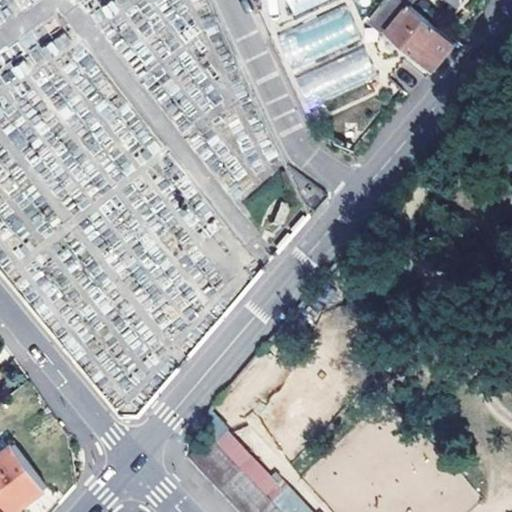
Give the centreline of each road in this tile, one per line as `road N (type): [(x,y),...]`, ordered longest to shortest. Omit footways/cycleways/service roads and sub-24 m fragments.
road 1 (tertiary): [(132,460),(511,17)]
road 2 (residential): [(132,460),(0,295)]
